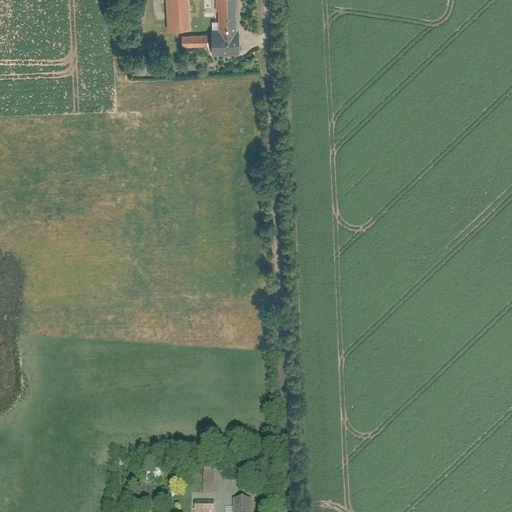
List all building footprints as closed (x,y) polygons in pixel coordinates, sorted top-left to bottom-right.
[(188,0),(165,0),(167,28),(190,27),(188,0)] [(237,0),(214,0),(215,7),(217,10),(217,20),(238,19),(237,0)] [(217,20),(211,20),(212,52),(239,52),(238,19),(217,20)] [(182,46),(208,45),(207,33),(182,34),(182,46)] [(158,40),(134,42),(134,48),(148,47),(148,46),(158,45),(158,40)] [(151,65),(151,74),(162,74),(162,65),(151,65)] [(203,496),(215,496),(215,466),(203,466),(203,496)] [(251,470),(230,470),(229,482),(251,482),(251,470)] [(252,511),(252,502),(233,502),(232,511),(252,511)]
